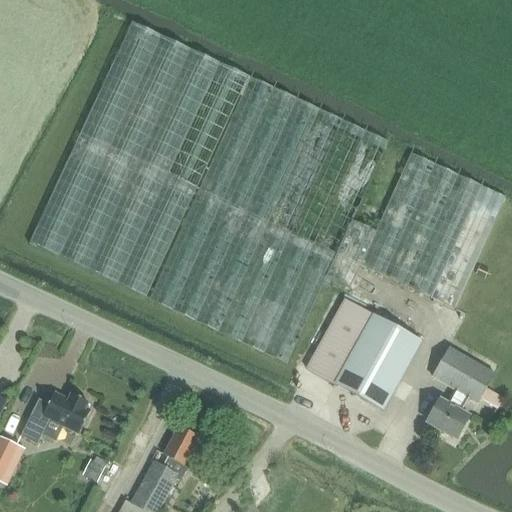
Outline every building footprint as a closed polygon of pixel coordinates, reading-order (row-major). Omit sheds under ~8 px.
[(30,245),(43,252),(145,300),(190,321),(286,366),(327,278),(350,290),(360,267),(455,311),(505,199),(410,156),(375,234),(352,223),(387,144),(248,79),(133,25),(30,245)] [(344,301),(333,321),(305,370),(334,385),(333,386),(360,401),(361,400),(383,413),(421,342),(373,316),(344,301)] [(477,401),(483,390),(493,373),(450,349),(433,380),(456,393),(448,407),(440,402),(428,424),(456,441),(469,419),(460,414),(468,400),(476,404),(477,401)] [(78,436),(90,412),(85,410),(88,404),(71,396),(68,401),(54,394),(48,407),(38,402),(37,403),(21,437),(37,445),(49,421),(78,436)] [(156,511),(174,481),(178,483),(191,457),(187,455),(195,440),(176,429),(162,456),(165,458),(160,467),(152,463),(130,504),(125,502),(119,511),(156,511)] [(19,448),(1,439),(0,440),(0,483),(1,484),(19,448)] [(94,462),(87,476),(98,481),(105,467),(94,462)]
